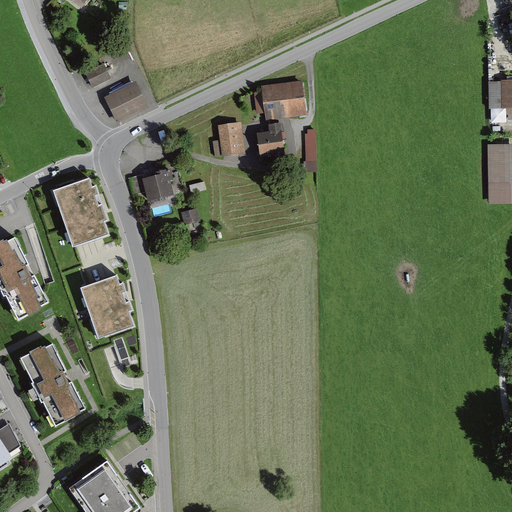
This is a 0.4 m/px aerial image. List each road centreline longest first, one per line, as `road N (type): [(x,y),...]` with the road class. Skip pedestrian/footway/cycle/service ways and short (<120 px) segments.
road 1 (unclassified): [(110,160),(142,261),(166,511)]
road 2 (unclassified): [(114,144),(411,0)]
road 3 (track): [(110,160),(162,151),(281,165),(311,114),(305,50)]
road 4 (unclassified): [(30,0),(87,123),(114,144)]
road 5 (residential): [(0,377),(48,471),(46,485),(13,511)]
